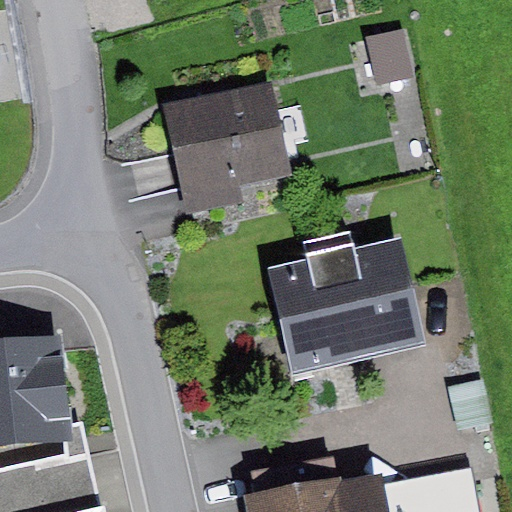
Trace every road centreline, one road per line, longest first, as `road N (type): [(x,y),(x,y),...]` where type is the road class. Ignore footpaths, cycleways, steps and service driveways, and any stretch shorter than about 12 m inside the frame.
road 1 (residential): [(80,234),(132,334),(174,511)]
road 2 (residential): [(80,234),(59,0)]
